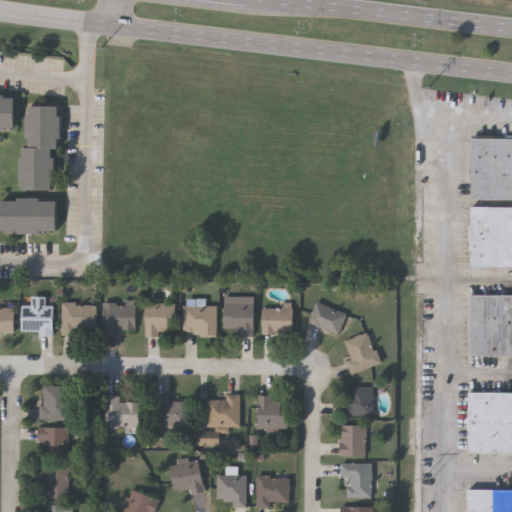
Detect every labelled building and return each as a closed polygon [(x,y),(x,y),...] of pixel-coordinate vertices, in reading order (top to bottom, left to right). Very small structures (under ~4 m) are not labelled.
[(0,93),(5,93),(5,95),(17,95),(16,126),(5,126),(5,129),(0,129),(0,93)] [(26,189),(26,105),(61,105),(61,148),(56,148),(56,189),(26,189)] [(511,137),(511,199),(472,199),(472,137),(511,137)] [(1,231),(2,198),(59,199),(59,232),(1,231)] [(511,267),(470,267),(471,205),(511,205),(511,267)] [(511,355),(470,355),(470,294),(511,294),(511,355)] [(253,333),(224,333),(224,296),(253,296),(253,333)] [(102,301),(135,301),(135,332),(102,332),(102,301)] [(307,322),(317,301),(346,314),(337,335),(307,322)] [(160,336),(145,336),(145,302),(174,302),(174,329),(160,329),(160,336)] [(63,335),(63,303),(98,303),(97,335),(63,335)] [(55,304),(55,335),(23,335),(23,304),(55,304)] [(182,305),(216,305),(216,335),(198,335),(198,331),(182,331),(182,305)] [(262,306),(293,306),(293,333),(262,333),(262,306)] [(0,307),(16,307),(16,333),(0,333),(0,307)] [(345,340),(369,331),(380,364),(350,374),(346,360),(351,358),(345,340)] [(71,419),(42,419),(42,385),(71,385),(71,419)] [(373,416),(343,416),(343,386),(373,386),(373,416)] [(511,452),(469,452),(469,392),(511,392),(511,452)] [(239,426),(206,426),(207,398),(225,398),(225,393),(239,393),(239,426)] [(119,395),(119,401),(139,401),(139,428),(105,428),(105,395),(119,395)] [(155,395),(168,395),(168,401),(187,401),(187,430),(155,430),(155,395)] [(258,427),(258,395),(278,395),(278,401),(287,401),(287,427),(258,427)] [(341,456),(341,425),(365,425),(365,456),(341,456)] [(70,459),(41,459),(41,427),(70,427),(70,459)] [(172,490),(170,460),(199,458),(201,492),(190,493),(190,489),(172,490)] [(371,497),(349,497),(349,477),(341,477),(341,462),(371,462),(371,497)] [(69,498),(42,498),(42,465),(69,465),(69,498)] [(231,506),(231,499),(216,499),(216,474),(245,474),(245,506),(231,506)] [(256,504),(256,475),(289,475),(289,504),(256,504)] [(119,511),(129,488),(157,499),(152,511),(119,511)] [(511,511),(467,511),(467,489),(511,489),(511,511)]
